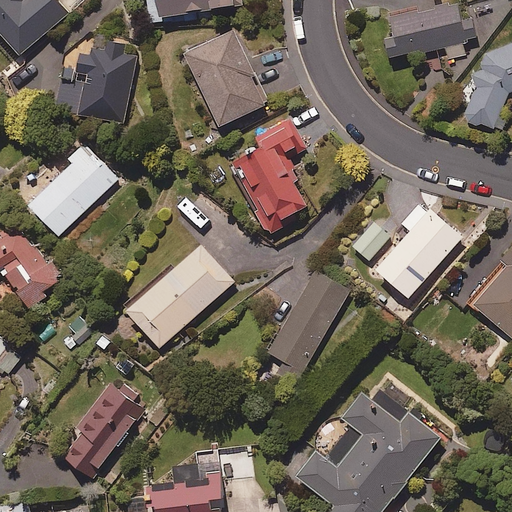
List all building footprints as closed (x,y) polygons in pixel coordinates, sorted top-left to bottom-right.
[(0,0),(0,27),(22,53),(70,11),(60,0),(0,0)] [(243,2),(242,0),(148,0),(151,22),(175,19),(174,12),(243,2)] [(464,18),(461,1),(393,12),(396,33),(388,34),(392,54),(447,45),(449,58),(466,55),(464,40),(478,38),(475,17),(464,18)] [(257,71),(236,26),(187,49),(221,123),(268,101),(255,73),(257,71)] [(62,75),(56,107),(127,120),(139,55),(126,53),(128,42),(107,38),(106,46),(84,42),(77,78),(62,75)] [(511,42),(487,53),(475,75),(478,82),(465,115),(501,129),(511,91),(511,90),(511,42)] [(262,145),(234,159),(270,232),(296,219),(293,212),(309,204),(283,151),(300,143),(288,120),(257,135),(262,145)] [(37,210),(59,235),(121,178),(87,140),(69,157),(74,162),(34,198),(42,206),(37,210)] [(465,235),(424,199),(405,220),(413,228),(378,267),(410,295),(465,235)] [(63,277),(16,219),(0,231),(0,267),(30,303),(63,277)] [(390,237),(375,223),(355,245),(371,259),(390,237)] [(511,240),(501,254),(510,261),(475,302),(511,333),(511,240)] [(236,279),(203,242),(128,308),(161,345),(236,279)] [(352,289),(317,269),(270,350),(285,359),(277,373),(297,384),(352,289)] [(24,354),(0,334),(0,366),(8,373),(24,354)] [(138,398),(112,381),(63,454),(95,476),(136,416),(129,411),(138,398)] [(375,397),(365,389),(345,414),(341,413),(338,414),(334,414),(331,415),(328,417),(325,419),(322,422),(320,424),(318,428),(317,431),(317,434),(316,438),(317,442),(318,445),(319,448),(300,473),(337,503),(330,511),(382,511),(443,434),(383,387),(375,397)] [(159,507),(159,511),(224,511),(220,448),(198,449),(199,462),(172,464),(173,478),(147,480),(149,507),(159,507)] [(147,511),(146,499),(121,502),(122,511),(147,511)]
